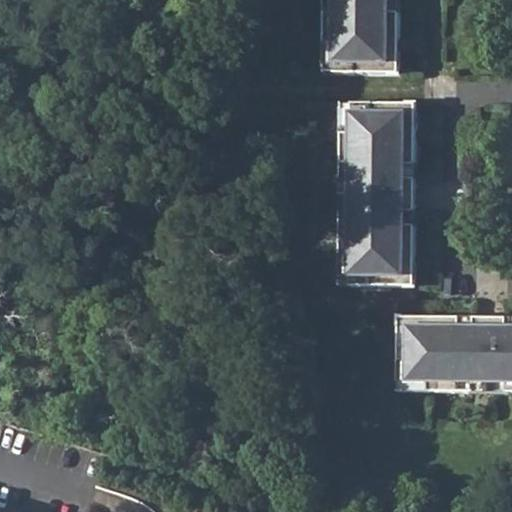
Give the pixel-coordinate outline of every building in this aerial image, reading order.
[(327,0),(327,44),(337,44),(336,74),(401,75),(401,14),(393,14),(392,0),(327,0)] [(401,14),(401,0),(392,0),(393,14),(401,14)] [(336,74),(337,44),(327,44),(326,74),(336,74)] [(409,180),(410,166),(418,166),(419,105),(354,104),(354,134),(344,134),(343,181),(353,181),(353,212),(343,212),(342,258),(352,258),(352,288),(396,289),(417,289),(418,227),(409,227),(409,213),(418,213),(418,182),(418,180),(409,180)] [(354,134),(354,104),(344,104),(344,134),(354,134)] [(418,180),(418,166),(410,166),(409,180),(418,180)] [(353,212),(353,181),(343,181),(343,212),(353,212)] [(418,227),(418,213),(409,213),(409,227),(418,227)] [(352,288),(352,258),(342,258),(342,288),(352,288)] [(511,328),(508,328),(509,319),(508,319),(478,319),(475,319),(475,328),(462,328),(462,319),(400,319),(401,383),(430,383),(430,393),(476,394),(476,384),(507,384),(507,394),(511,394),(511,328)] [(475,328),(475,319),(462,319),(462,328),(475,328)] [(430,393),(430,383),(401,383),(400,393),(430,393)] [(507,394),(507,384),(476,384),(476,394),(507,394)]
